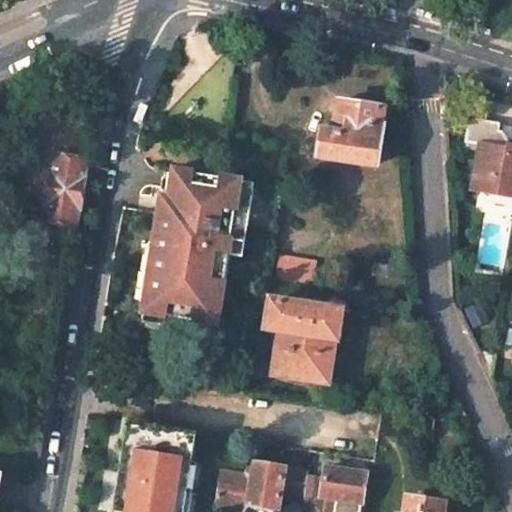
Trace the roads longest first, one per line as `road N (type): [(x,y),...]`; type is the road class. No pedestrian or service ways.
road 1 (secondary): [(56,511),(126,80),(159,0)]
road 2 (residential): [(511,466),(438,299),(424,62),(431,41)]
road 3 (unclassified): [(248,0),(431,41)]
road 4 (tertiary): [(132,0),(0,61)]
